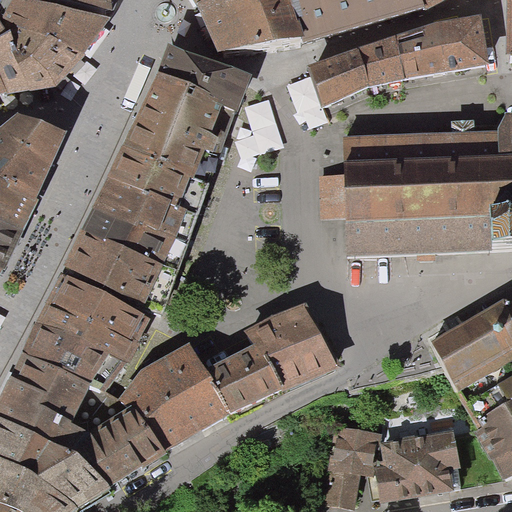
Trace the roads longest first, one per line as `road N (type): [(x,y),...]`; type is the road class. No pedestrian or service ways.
road 1 (residential): [(124,511),(246,427),(345,377)]
road 2 (residential): [(111,112),(0,339)]
road 3 (residential): [(275,77),(139,38)]
